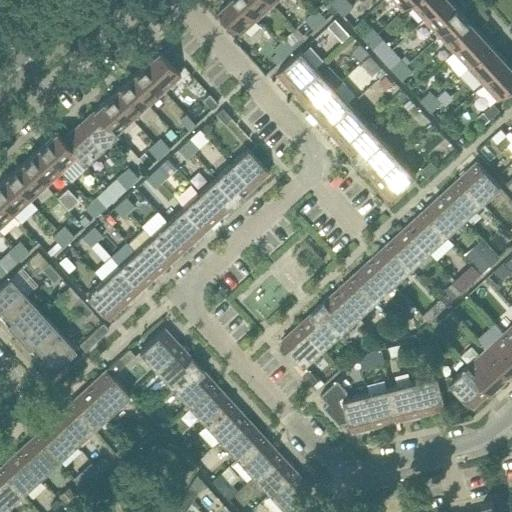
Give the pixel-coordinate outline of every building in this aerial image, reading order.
[(240,0),(228,0),(219,9),(241,33),(257,18),(240,0)] [(273,3),(270,0),(240,0),(257,18),(273,3)] [(336,0),(333,3),(338,9),(347,0),(336,0)] [(348,0),(347,0),(338,9),(353,26),(363,16),(348,0)] [(411,2),(412,0),(395,0),(404,9),(411,2)] [(443,0),(412,0),(411,2),(425,18),(443,0)] [(439,34),(463,12),(452,0),(443,0),(425,18),(439,34)] [(318,8),(312,13),(321,23),(327,18),(318,8)] [(454,50),(478,28),(463,12),(439,34),(454,50)] [(315,29),(321,23),(312,13),(306,19),(315,29)] [(337,18),(330,25),(336,32),(344,26),(337,18)] [(362,35),(368,41),(378,32),(372,26),(362,35)] [(469,66),(493,44),(478,28),(454,50),(469,66)] [(378,32),(368,41),(373,47),(383,38),(378,32)] [(280,43),(289,52),(295,47),(286,37),(280,43)] [(361,58),(369,51),(360,41),(352,49),(361,58)] [(283,58),(289,52),(280,43),(274,48),(283,58)] [(484,82),(507,60),(493,44),(469,66),(484,82)] [(318,67),(302,49),(276,72),(293,90),(318,67)] [(180,74),(159,50),(143,64),(164,88),(180,74)] [(371,53),(361,62),(372,75),(382,66),(371,53)] [(397,73),(407,64),(401,58),(391,67),(397,73)] [(498,98),(511,85),(511,65),(507,60),(484,82),(498,98)] [(143,64),(127,79),(148,103),(164,88),(143,64)] [(412,70),(407,64),(397,73),(402,79),(412,70)] [(309,108),(334,85),(318,67),(293,90),(309,108)] [(127,79),(111,94),(132,117),(148,103),(127,79)] [(325,125),(351,103),(334,85),(309,108),(325,125)] [(426,105),(436,96),(430,90),(421,99),(426,105)] [(218,102),(209,92),(203,98),(212,108),(218,102)] [(132,117),(111,94),(95,108),(116,132),(132,117)] [(442,102),(436,96),(426,105),(432,111),(442,102)] [(494,102),(484,111),(490,117),(500,109),(494,102)] [(342,143),(367,120),(351,103),(325,125),(342,143)] [(231,117),(222,107),(216,112),(225,122),(231,117)] [(116,132),(95,108),(79,123),(100,147),(116,132)] [(189,129),(195,123),(186,113),(180,119),(189,129)] [(358,161),(383,138),(367,120),(342,143),(358,161)] [(100,147),(79,123),(63,137),(77,155),(83,162),(92,172),(109,156),(100,147)] [(56,130),(55,131),(40,145),(62,169),(77,155),(63,137),(56,130)] [(502,150),(511,140),(511,138),(507,133),(496,143),(502,150)] [(170,147),(161,137),(154,142),(164,152),(170,147)] [(199,147),(190,137),(184,143),(193,152),(199,147)] [(375,179),(400,156),(383,138),(358,161),(375,179)] [(164,152),(154,142),(148,148),(157,158),(164,152)] [(193,152),(184,143),(178,148),(187,158),(193,152)] [(62,169),(40,145),(24,160),(46,184),(62,169)] [(247,147),(232,160),(231,161),(253,185),(269,170),(247,147)] [(144,151),(139,157),(147,166),(153,161),(144,151)] [(416,174),(402,159),(400,156),(375,179),(391,197),(416,174)] [(46,184),(24,160),(8,175),(30,198),(46,184)] [(431,160),(420,170),(426,176),(437,166),(431,160)] [(500,185),(478,160),(460,176),(483,201),(500,185)] [(253,185),(231,161),(215,176),(236,200),(253,185)] [(137,176),(128,166),(123,172),(132,182),(137,176)] [(167,176),(158,166),(152,172),(161,182),(167,176)] [(123,172),(106,186),(116,196),(132,182),(123,172)] [(161,182),(152,172),(146,177),(155,187),(161,182)] [(0,181),(0,198),(13,213),(21,221),(37,206),(30,198),(8,175),(0,181)] [(236,200),(215,176),(199,191),(220,214),(236,200)] [(483,201),(460,176),(442,192),(465,217),(483,201)] [(116,196),(106,186),(105,188),(90,201),(100,211),(116,196)] [(220,214),(199,191),(183,205),(204,229),(220,214)] [(465,217),(442,192),(424,209),(447,234),(465,217)] [(135,205),(126,195),(120,201),(129,211),(135,205)] [(0,225),(13,213),(0,198),(0,225)] [(100,211),(90,201),(85,206),(94,216),(100,211)] [(129,211),(120,201),(114,206),(123,216),(129,211)] [(204,229),(183,205),(166,220),(188,244),(204,229)] [(447,234),(424,209),(406,225),(429,250),(447,234)] [(188,244),(166,220),(150,235),(172,259),(188,244)] [(103,234),(94,224),(88,230),(97,240),(103,234)] [(74,235),(65,225),(59,230),(68,240),(74,235)] [(429,250),(406,225),(388,241),(411,266),(429,250)] [(68,240),(59,230),(53,236),(62,246),(68,240)] [(97,240),(88,230),(82,236),(91,245),(97,240)] [(172,259),(150,235),(134,249),(156,273),(172,259)] [(29,250),(20,240),(14,245),(23,255),(29,250)] [(411,266),(388,241),(371,258),(393,283),(411,266)] [(23,255),(14,245),(8,251),(17,261),(23,255)] [(156,273),(134,249),(118,264),(140,288),(156,273)] [(393,283),(371,258),(353,274),(376,299),(393,283)] [(42,268),(48,274),(54,268),(49,262),(42,268)] [(462,271),(471,281),(481,272),(472,262),(462,271)] [(502,262),(492,271),(500,280),(510,270),(502,262)] [(140,288),(118,264),(102,279),(120,299),(124,303),(140,288)] [(54,268),(48,274),(54,280),(60,275),(54,268)] [(376,299),(353,274),(335,290),(358,315),(376,299)] [(0,315),(37,356),(50,370),(75,347),(59,329),(9,275),(0,283),(0,315)] [(124,303),(120,299),(102,279),(86,294),(108,317),(124,303)] [(456,281),(446,288),(455,298),(464,289),(456,281)] [(358,315),(335,290),(317,306),(340,332),(358,315)] [(440,296),(423,312),(430,320),(437,314),(447,304),(440,296)] [(74,303),(80,310),(87,304),(81,297),(74,303)] [(87,304),(80,310),(86,316),(93,310),(87,304)] [(340,332),(317,306),(299,323),(322,348),(340,332)] [(441,319),(437,314),(430,320),(435,325),(441,319)] [(109,328),(103,321),(91,332),(97,338),(109,328)] [(299,323),(281,339),(304,364),(322,348),(299,323)] [(511,323),(503,332),(511,341),(511,323)] [(180,344),(164,327),(139,349),(155,367),(180,344)] [(97,338),(91,332),(85,337),(91,344),(97,338)] [(511,370),(511,341),(503,332),(485,348),(508,373),(511,370)] [(91,344),(85,337),(79,343),(85,349),(91,344)] [(389,357),(406,353),(404,342),(387,346),(389,357)] [(172,385),(197,362),(180,344),(155,367),(172,385)] [(112,375),(124,363),(135,354),(129,347),(106,368),(112,375)] [(508,373),(485,348),(467,364),(491,390),(508,373)] [(370,350),(360,358),(362,367),(373,365),(370,350)] [(188,403),(213,380),(197,362),(172,385),(188,403)] [(467,364),(453,377),(451,374),(439,377),(442,389),(453,386),(454,385),(473,406),(491,390),(467,364)] [(129,393),(112,375),(106,368),(88,384),(111,409),(129,393)] [(312,385),(319,379),(309,368),(303,374),(312,385)] [(442,389),(439,377),(438,373),(414,379),(422,413),(446,406),(442,389)] [(324,405),(339,423),(349,420),(351,431),(375,425),(367,392),(349,396),(347,389),(337,378),(321,394),(328,402),(324,405)] [(422,413),(414,379),(390,386),(399,419),(422,413)] [(204,421),(229,398),(213,380),(188,403),(204,421)] [(88,384),(70,401),(93,426),(111,409),(88,384)] [(399,419),(390,386),(367,392),(375,425),(399,419)] [(221,439),(246,416),(229,398),(204,421),(221,439)] [(93,426),(70,401),(52,417),(75,442),(93,426)] [(237,457),(262,434),(246,416),(221,439),(237,457)] [(75,442),(52,417),(34,434),(57,459),(75,442)] [(57,459),(34,434),(16,450),(39,475),(57,459)] [(253,475),(279,452),(262,434),(237,457),(253,475)] [(115,451),(121,458),(130,450),(124,443),(115,451)] [(39,475),(16,450),(0,464),(0,467),(22,491),(39,475)] [(270,492),(295,469),(279,452),(253,475),(270,492)] [(103,472),(111,465),(103,456),(94,463),(103,472)] [(22,491),(0,467),(0,503),(4,508),(22,491)] [(286,510),(311,487),(295,469),(270,492),(286,510)] [(227,498),(233,493),(217,475),(211,481),(227,498)] [(198,490),(190,484),(183,495),(191,500),(198,490)] [(62,503),(54,495),(47,503),(55,511),(62,503)] [(185,511),(191,500),(183,495),(176,506),(185,511)] [(495,511),(493,500),(481,503),(483,511),(511,511),(511,509),(510,510),(510,511),(495,511)] [(246,511),(249,509),(243,502),(237,507),(241,511),(246,511)]
